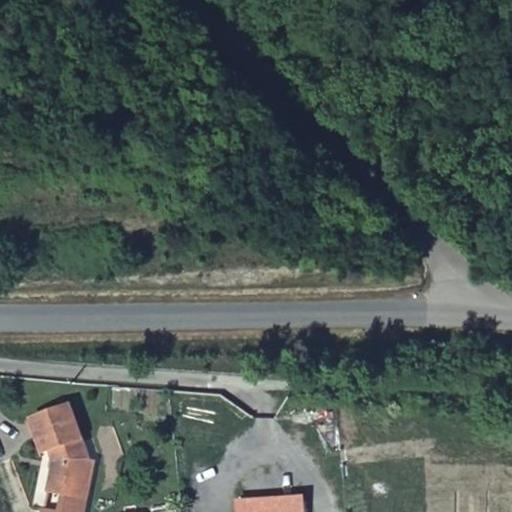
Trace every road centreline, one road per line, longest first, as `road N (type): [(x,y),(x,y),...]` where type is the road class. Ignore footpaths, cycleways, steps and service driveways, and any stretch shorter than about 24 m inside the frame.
road 1 (unclassified): [(457,316),(0,321)]
road 2 (unclassified): [(196,0),(449,264),(457,316)]
road 3 (unknown): [(192,380),(186,511)]
